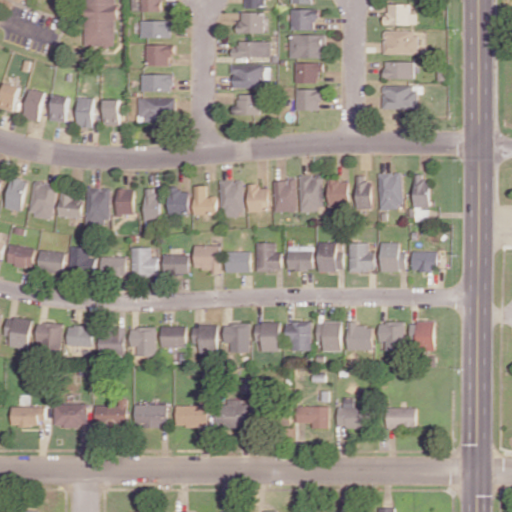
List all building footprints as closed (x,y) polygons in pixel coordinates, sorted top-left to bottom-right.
[(85,0),(84,45),(114,46),(115,0),(85,0)] [(142,0),(143,11),(163,11),(163,0),(142,0)] [(384,24),(418,24),(418,13),(412,13),(412,3),(390,3),(390,13),(384,13),(384,24)] [(315,29),(315,18),(319,18),(320,8),(292,8),(292,29),(315,29)] [(265,32),(265,11),(239,12),(239,33),(265,32)] [(142,36),(173,37),(173,20),(142,20),(142,36)] [(384,53),(421,54),(421,31),(384,30),(384,53)] [(290,56),(325,57),(326,34),(291,33),(290,56)] [(271,41),(232,41),(232,56),(271,56),(271,41)] [(176,44),(149,44),(148,64),(171,64),(171,55),(176,55),(176,44)] [(415,77),(415,61),(384,60),(384,77),(415,77)] [(324,62),(296,62),(296,82),(319,82),(319,71),(324,71),(324,62)] [(233,87),(265,87),(264,64),(233,65),(233,87)] [(175,74),(144,73),(143,90),(174,91),(175,74)] [(16,110),(21,85),(5,82),(0,108),(16,110)] [(384,85),(383,107),(418,109),(419,86),(384,85)] [(297,109),(320,109),(321,88),(298,88),(297,109)] [(45,90),(29,89),(26,118),(42,119),(45,90)] [(233,114),(261,114),(261,93),(239,94),(239,104),(233,104),(233,114)] [(70,95),(54,94),(52,120),(68,121),(70,95)] [(176,97),(141,96),(140,115),(147,115),(147,120),(176,121),(176,97)] [(78,126),(94,127),(95,97),(79,97),(78,126)] [(121,124),(121,98),(105,99),(105,124),(121,124)] [(404,208),(403,172),(380,172),(382,208),(404,208)] [(425,173),(415,174),(416,206),(431,206),(431,181),(425,181),(425,173)] [(324,210),(324,174),(301,175),(302,210),(324,210)] [(373,207),(372,174),(358,175),(359,208),(373,207)] [(24,210),(29,180),(12,177),(7,207),(24,210)] [(276,211),(298,210),(297,177),(276,178),(276,211)] [(244,179),(222,180),(223,215),(245,214),(244,179)] [(350,202),(351,180),(330,179),(329,202),(350,202)] [(54,217),(58,184),(35,181),(32,215),(54,217)] [(195,213),(218,212),(218,195),(208,195),(208,185),(195,185),(195,213)] [(270,185),(249,185),(250,210),(271,210),(270,185)] [(191,191),(182,191),(182,186),(170,186),(170,213),(191,213),(191,191)] [(88,221),(111,222),(112,187),(88,187),(88,221)] [(145,218),(161,219),(162,194),(156,193),(156,188),(146,187),(145,218)] [(135,214),(135,189),(118,189),(118,214),(135,214)] [(84,194),(61,193),(60,216),(83,217),(84,194)] [(277,241),(258,241),(258,271),(283,270),(283,251),(277,251),(277,241)] [(345,270),(345,251),(339,251),(339,241),(320,241),(320,270),(345,270)] [(351,270),(376,271),(376,251),(370,251),(371,242),(351,241),(351,270)] [(382,270),(407,270),(408,251),(401,251),(401,242),(383,241),(382,270)] [(34,266),(36,247),(11,244),(9,264),(34,266)] [(196,269),(221,269),(222,245),(196,244),(196,269)] [(315,246),(290,245),(289,270),(314,270),(315,246)] [(71,271),(96,271),(97,257),(90,256),(91,247),(72,246),(71,271)] [(159,256),(153,256),(153,246),(133,246),(134,275),(159,274),(159,256)] [(39,269),(65,272),(67,252),(41,249),(39,269)] [(227,271),(252,271),(252,251),(227,250),(227,271)] [(439,270),(439,251),(414,250),(414,270),(439,270)] [(165,273),(190,273),(190,254),(165,253),(165,273)] [(128,256),(103,256),(103,274),(128,275),(128,256)] [(5,335),(12,336),(11,345),(29,348),(34,320),(8,316),(5,335)] [(438,321),(419,320),(418,350),(437,350),(438,321)] [(65,324),(39,321),(37,340),(43,340),(42,349),(61,351),(65,324)] [(313,350),(313,321),(288,321),(288,349),(313,350)] [(344,321),(319,321),(319,340),(325,340),(325,350),(344,350),(344,321)] [(349,349),(375,349),(375,325),(360,326),(360,321),(349,321),(349,349)] [(407,321),(381,321),(381,340),(387,340),(387,350),(406,350),(407,321)] [(257,322),(257,340),(263,340),(263,350),(282,350),(282,322),(257,322)] [(225,324),(226,342),(232,341),(232,351),(251,351),(251,323),(225,324)] [(69,324),(69,345),(95,346),(95,324),(69,324)] [(219,324),(195,325),(195,343),(201,343),(201,352),(220,352),(219,324)] [(163,346),(188,346),(188,325),(163,326),(163,346)] [(101,355),(127,354),(126,326),(114,327),(115,333),(101,333),(101,355)] [(132,327),(132,346),(139,346),(138,355),(157,355),(158,327),(132,327)] [(220,427),(253,426),(252,394),(219,395),(220,427)] [(98,404),(97,426),(129,426),(130,398),(121,397),(121,404),(98,404)] [(178,425),(210,426),(210,398),(202,397),(201,405),(178,404),(178,425)] [(89,403),(56,402),(55,425),(89,426),(89,403)] [(170,404),(137,403),(137,426),(170,427),(170,404)] [(47,423),(47,404),(13,406),(14,425),(47,423)] [(298,422),(314,422),(314,427),(332,428),(332,406),(299,405),(298,422)] [(339,426),(368,427),(369,407),(340,407),(339,426)] [(418,426),(418,407),(388,407),(388,427),(418,426)]
